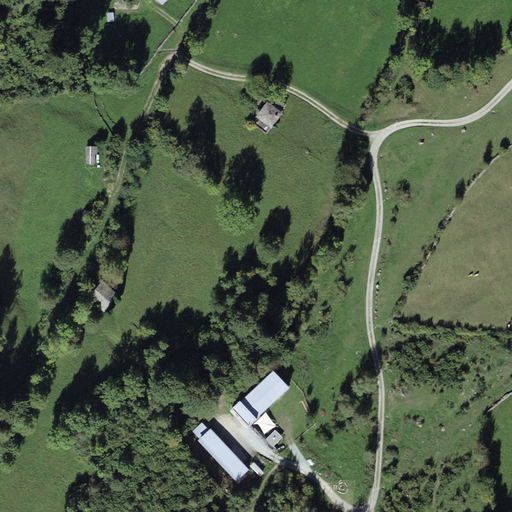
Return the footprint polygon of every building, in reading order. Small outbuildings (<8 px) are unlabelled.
[(282,113),(267,102),(256,116),(271,127),(282,113)] [(97,155),(97,147),(86,147),(86,165),(96,165),(96,155),(97,155)] [(105,312),(119,295),(102,282),(92,294),(99,308),(105,312)] [(274,372),(232,408),(249,427),(290,387),(274,372)] [(200,439),(209,430),(202,423),(193,432),(200,439)] [(198,441),(237,482),(249,470),(211,429),(209,430),(200,439),(198,441)]
